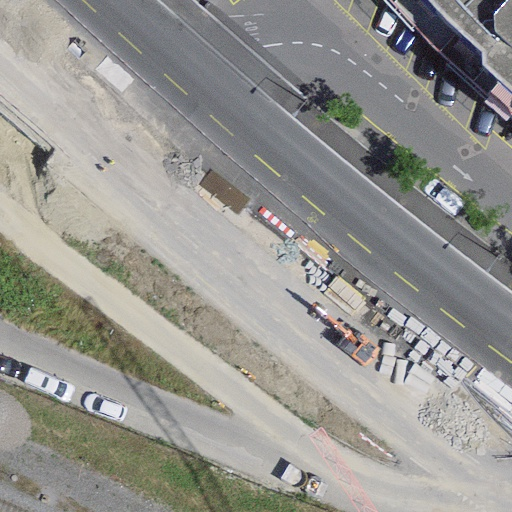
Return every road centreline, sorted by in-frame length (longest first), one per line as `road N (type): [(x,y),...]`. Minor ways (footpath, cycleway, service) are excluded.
road 1 (secondary): [(511,337),(190,77)]
road 2 (residential): [(511,196),(333,50),(300,42),(247,48),(190,77)]
